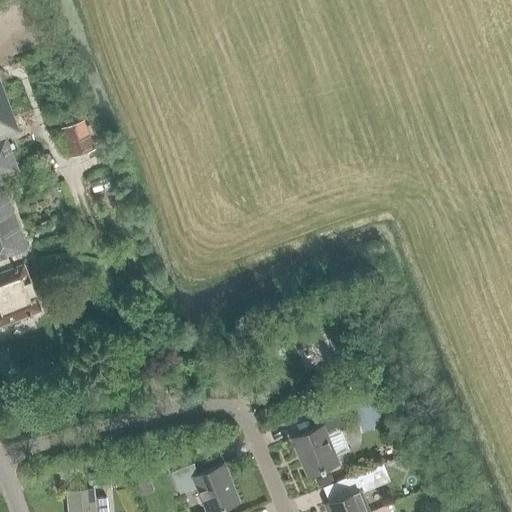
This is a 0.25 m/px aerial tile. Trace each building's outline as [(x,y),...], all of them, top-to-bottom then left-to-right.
[(20,256),(28,253),(26,248),(26,247),(0,178),(0,176),(18,170),(5,137),(19,132),(0,82),(0,321),(40,307),(23,262),(22,262),(20,256)] [(71,156),(94,148),(83,118),(60,127),(71,156)] [(351,404),(356,418),(371,412),(376,426),(382,424),(371,396),(351,404)] [(343,427),(334,406),(312,415),(317,426),(292,437),(308,475),(337,463),(325,435),(343,427)] [(207,511),(211,511),(237,502),(221,464),(197,473),(192,462),(170,471),(179,492),(197,485),(207,511)] [(366,511),(369,511),(361,492),(389,480),(382,463),(346,479),(351,492),(330,501),(324,503),(327,511),(366,511)] [(147,469),(137,472),(142,491),(152,488),(147,469)] [(90,485),(114,482),(113,470),(88,473),(90,485)] [(328,472),(315,477),(318,484),(331,479),(328,472)] [(324,486),(330,501),(351,492),(346,479),(345,477),(324,486)] [(68,511),(107,511),(106,496),(93,498),(92,488),(66,490),(68,511)]
